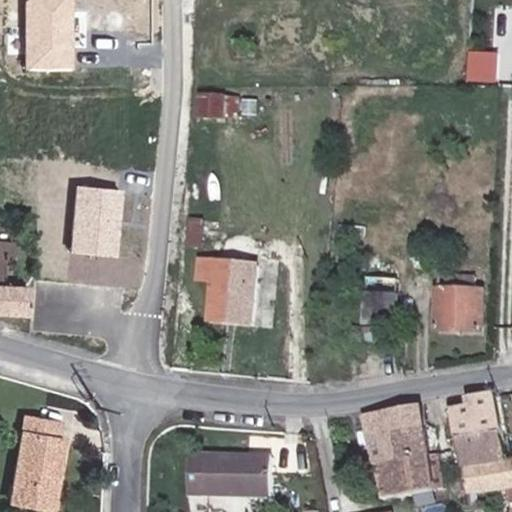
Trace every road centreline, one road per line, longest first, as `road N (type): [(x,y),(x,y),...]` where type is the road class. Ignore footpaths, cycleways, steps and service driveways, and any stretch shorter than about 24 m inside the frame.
road 1 (unclassified): [(511,385),(430,402),(302,413),(126,380)]
road 2 (residential): [(126,380),(150,313),(175,76),(172,0)]
road 3 (unclassified): [(126,380),(0,341)]
